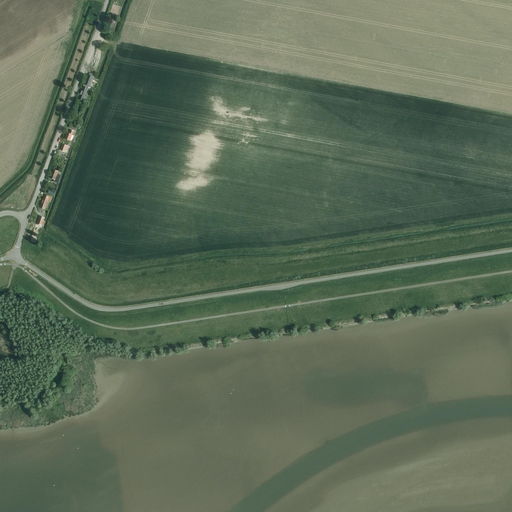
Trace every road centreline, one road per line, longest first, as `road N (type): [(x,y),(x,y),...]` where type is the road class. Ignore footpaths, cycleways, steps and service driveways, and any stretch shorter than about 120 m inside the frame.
road 1 (unclassified): [(13,257),(83,302),(115,309),(511,249)]
road 2 (unclassified): [(27,218),(108,0)]
